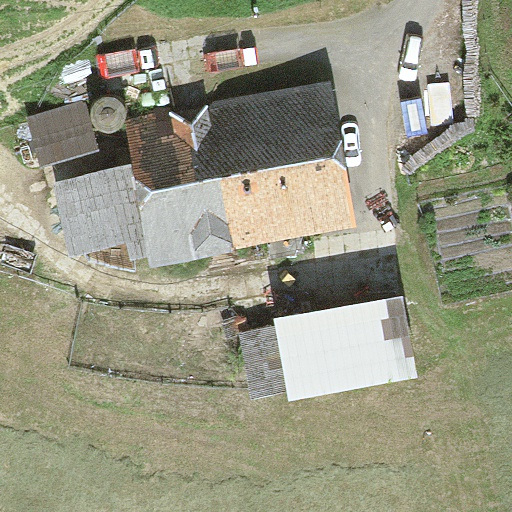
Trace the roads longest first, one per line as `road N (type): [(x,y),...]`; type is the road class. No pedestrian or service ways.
road 1 (track): [(0,213),(67,265),(161,293),(336,266),(367,234),(375,203)]
road 2 (track): [(106,0),(93,11),(201,41),(393,37)]
